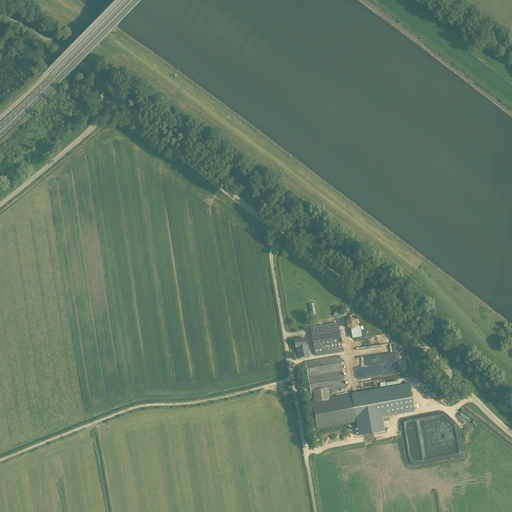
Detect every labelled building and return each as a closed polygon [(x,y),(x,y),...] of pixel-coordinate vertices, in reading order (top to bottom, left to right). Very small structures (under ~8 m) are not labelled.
[(339,318),(341,312),(335,310),(332,316),(339,318)] [(357,326),(356,319),(350,317),(345,321),(346,328),(351,329),(351,330),(352,338),(361,337),(360,328),(357,326)] [(315,356),(342,351),(338,323),(311,327),(315,356)] [(306,346),(305,338),(295,340),(296,348),(297,348),(298,358),(309,357),(308,346),(306,346)] [(397,353),(369,356),(370,366),(355,368),(356,377),(400,371),(397,353)] [(312,403),(317,429),(356,422),(351,393),(329,397),(328,390),(345,387),(340,356),(305,362),(311,393),(313,393),(315,402),(312,403)] [(409,383),(351,393),(360,444),(388,438),(385,423),(391,422),(390,415),(413,412),(409,383)]
